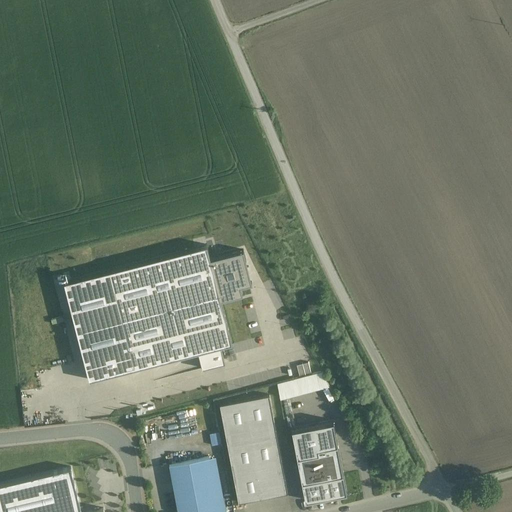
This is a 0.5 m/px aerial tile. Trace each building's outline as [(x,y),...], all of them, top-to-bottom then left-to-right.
[(206,245),(64,282),(90,378),(199,350),(219,344),(231,341),(220,299),(209,259),(206,245)] [(242,250),(209,259),(220,299),(241,294),(239,285),(251,282),(242,250)] [(219,344),(199,350),(203,367),(224,361),(219,344)] [(277,381),(280,397),(328,386),(324,370),(312,373),(310,361),(297,364),(300,376),(277,381)] [(258,394),(270,392),(269,386),(257,388),(258,394)] [(268,394),(221,403),(238,501),(288,493),(268,394)] [(164,417),(149,419),(150,433),(165,431),(164,417)] [(335,420),(291,428),(306,499),(348,491),(335,420)] [(220,511),(209,456),(169,463),(178,511),(220,511)] [(0,511),(81,511),(71,467),(0,483),(0,511)]
